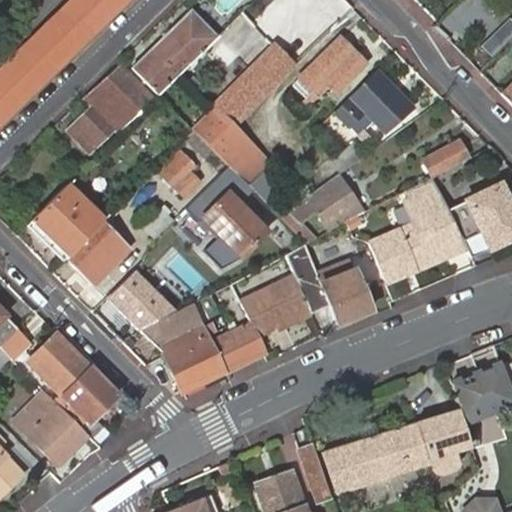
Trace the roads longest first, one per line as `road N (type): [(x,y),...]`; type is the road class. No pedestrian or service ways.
road 1 (residential): [(192,440),(443,322),(511,300)]
road 2 (residential): [(192,440),(0,244)]
road 3 (residential): [(155,0),(0,150)]
road 4 (residential): [(381,0),(511,140)]
